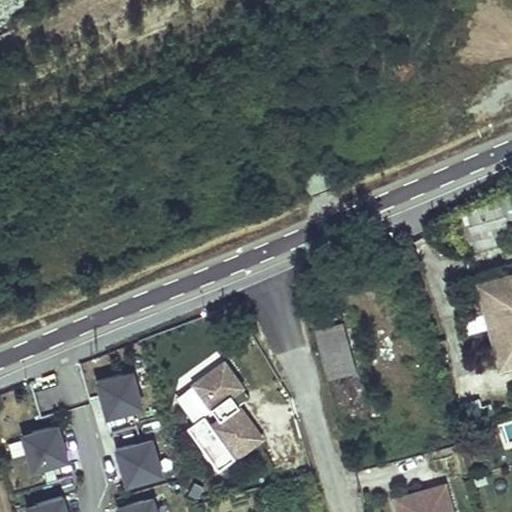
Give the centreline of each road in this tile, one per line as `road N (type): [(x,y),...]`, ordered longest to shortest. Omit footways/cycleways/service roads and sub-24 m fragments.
road 1 (unclassified): [(511,151),(253,263)]
road 2 (unclassified): [(253,263),(0,357)]
road 3 (residential): [(253,263),(310,405),(339,511)]
